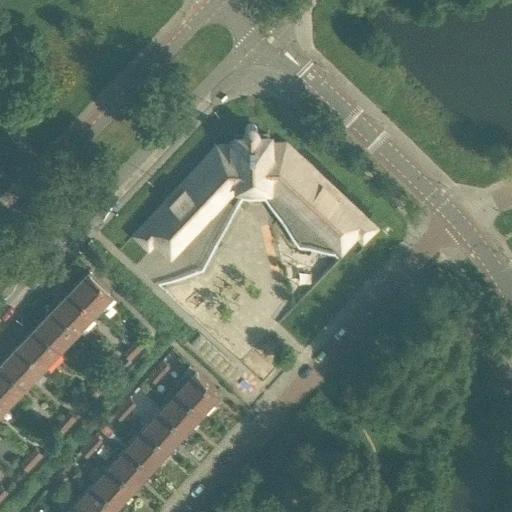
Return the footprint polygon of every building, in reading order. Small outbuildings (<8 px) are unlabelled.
[(362,239),(375,225),(285,142),(269,142),(268,134),(257,135),(257,130),(257,128),(256,127),(256,126),(255,126),(253,125),(252,124),(251,124),(250,124),(249,124),(247,125),(246,126),(245,127),(244,129),(244,135),(233,136),(233,143),(214,147),(134,234),(150,249),(135,265),(158,287),(203,270),(242,199),(264,198),(298,247),(333,255),(338,259),(353,244),(355,246),(362,238),(362,239)] [(88,269),(71,288),(94,310),(112,291),(88,269)] [(71,288),(53,306),(77,328),(94,310),(71,288)] [(60,347),(77,328),(53,306),(36,324),(60,347)] [(19,342),(42,365),(60,347),(36,324),(19,342)] [(199,335),(191,344),(227,376),(235,367),(199,335)] [(144,343),(143,342),(138,337),(130,344),(137,350),(144,343)] [(42,365),(19,342),(1,361),(25,383),(42,365)] [(130,358),(137,350),(130,344),(123,352),(130,358)] [(163,360),(155,368),(162,374),(169,366),(163,360)] [(1,361),(0,361),(0,394),(8,402),(25,383),(1,361)] [(114,375),(120,369),(113,363),(108,369),(114,375)] [(155,382),(162,374),(155,368),(148,376),(155,382)] [(186,373),(174,385),(204,412),(219,395),(216,393),(219,390),(194,368),(188,375),(186,373)] [(103,374),(96,381),(103,387),(110,380),(103,374)] [(95,395),(103,387),(96,381),(89,389),(95,395)] [(189,428),(204,412),(174,385),(163,398),(165,400),(162,404),(186,426),(189,428)] [(128,397),(121,405),(128,411),(135,403),(128,397)] [(162,404),(144,424),(168,446),(186,426),(162,404)] [(121,419),(128,411),(121,405),(114,413),(121,419)] [(69,411),(62,419),(68,425),(75,417),(69,411)] [(61,432),(68,425),(62,419),(55,427),(61,432)] [(104,424),(100,428),(106,434),(110,429),(104,424)] [(151,465),(168,446),(144,424),(127,443),(151,465)] [(94,434),(87,442),(94,448),(101,440),(94,434)] [(87,456),(94,448),(87,442),(80,450),(87,456)] [(110,462),(134,484),(151,465),(127,443),(110,462)] [(28,455),(34,461),(42,454),(35,448),(28,455)] [(34,461),(28,455),(21,463),(27,469),(34,461)] [(92,481),(117,503),(134,484),(110,462),(92,481)] [(60,472),(53,479),(60,485),(67,477),(60,472)] [(53,479),(46,487),(53,493),(60,485),(53,479)] [(108,511),(117,503),(92,481),(75,500),(88,511),(108,511)] [(88,511),(75,500),(64,511),(88,511)]
